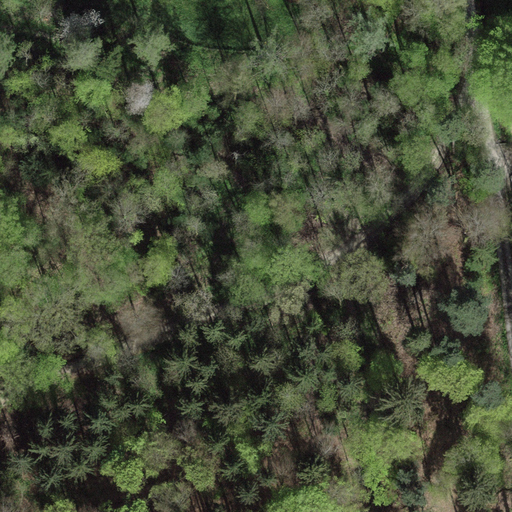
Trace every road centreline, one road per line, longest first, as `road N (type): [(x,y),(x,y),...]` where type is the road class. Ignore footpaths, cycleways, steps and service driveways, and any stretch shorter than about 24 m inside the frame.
road 1 (track): [(472,49),(447,137),(404,200),(356,249),(0,397)]
road 2 (track): [(472,49),(511,327)]
